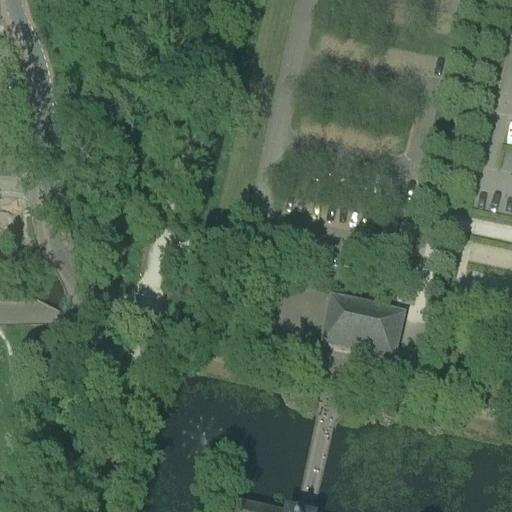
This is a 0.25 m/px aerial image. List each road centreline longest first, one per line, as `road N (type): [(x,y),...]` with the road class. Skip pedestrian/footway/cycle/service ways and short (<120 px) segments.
road 1 (track): [(401,387),(489,0)]
road 2 (unclassified): [(157,330),(96,305),(58,252),(44,85),(12,0)]
road 3 (tertiary): [(511,411),(157,330)]
road 4 (track): [(156,250),(213,0)]
road 5 (tertiary): [(111,511),(157,330)]
